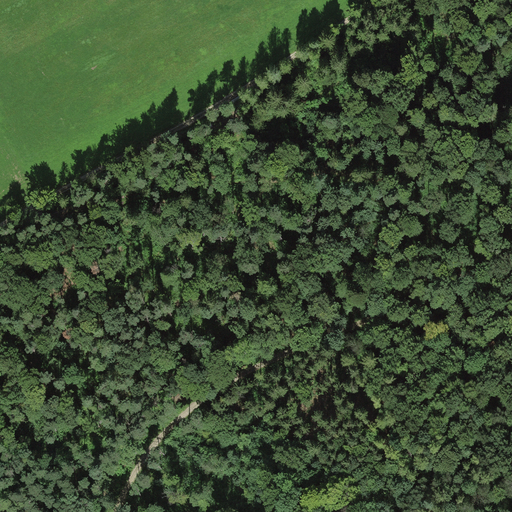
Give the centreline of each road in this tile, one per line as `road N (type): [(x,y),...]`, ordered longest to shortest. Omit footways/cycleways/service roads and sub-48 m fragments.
road 1 (track): [(511,255),(413,304),(279,353),(151,439),(111,511)]
road 2 (track): [(385,0),(198,118),(0,226)]
road 3 (track): [(413,304),(283,400),(217,461),(184,511)]
